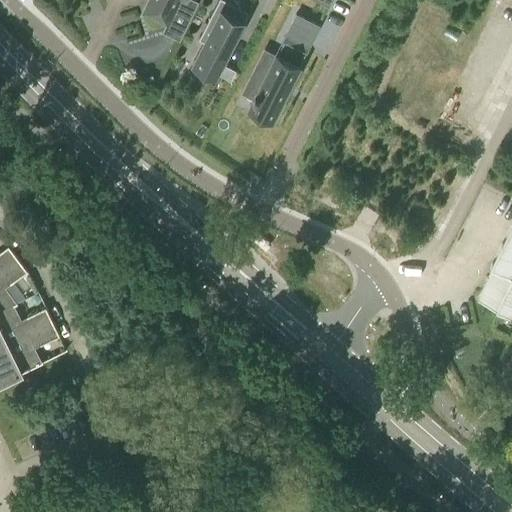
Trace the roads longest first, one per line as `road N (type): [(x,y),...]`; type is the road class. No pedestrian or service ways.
road 1 (secondary): [(334,347),(0,31)]
road 2 (secondary): [(0,65),(99,168),(319,368)]
road 3 (residential): [(264,212),(151,141),(9,0)]
road 4 (residential): [(264,212),(367,0)]
road 5 (secondary): [(511,499),(334,347)]
road 6 (residential): [(334,347),(361,306),(387,289),(367,262),(264,212)]
road 7 (secondary): [(319,368),(482,511)]
